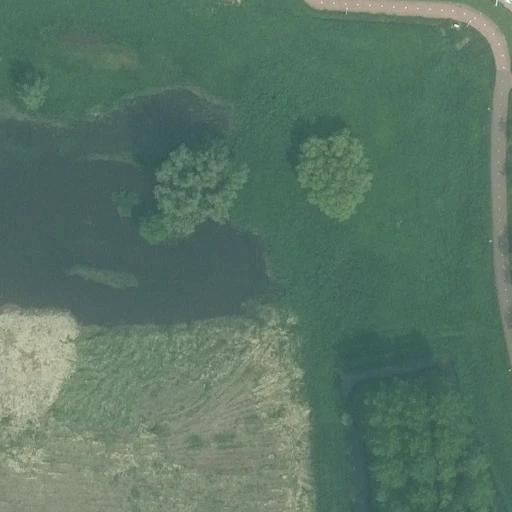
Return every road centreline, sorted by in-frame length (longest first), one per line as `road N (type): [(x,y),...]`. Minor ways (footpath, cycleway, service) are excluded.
road 1 (primary): [(504,28),(492,125),(493,218),(511,346)]
road 2 (unclassified): [(336,0),(504,28)]
